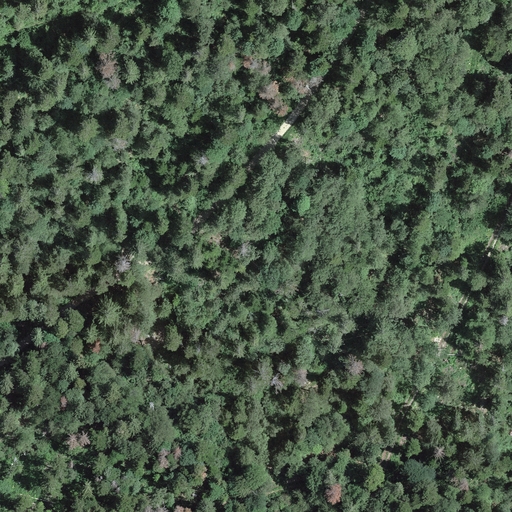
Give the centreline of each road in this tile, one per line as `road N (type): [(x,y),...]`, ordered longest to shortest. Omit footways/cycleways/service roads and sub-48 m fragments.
road 1 (track): [(0,373),(102,292),(190,237),(302,108),(369,0)]
road 2 (track): [(363,511),(511,189)]
road 3 (track): [(127,0),(0,33)]
